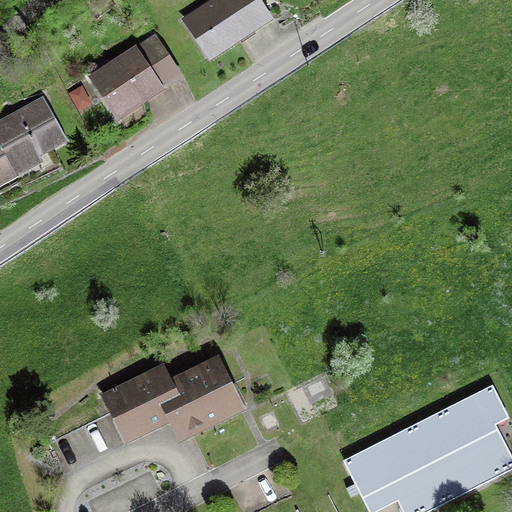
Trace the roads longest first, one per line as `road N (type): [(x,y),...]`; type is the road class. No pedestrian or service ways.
road 1 (tertiary): [(377,0),(0,247)]
road 2 (residential): [(163,511),(281,448)]
